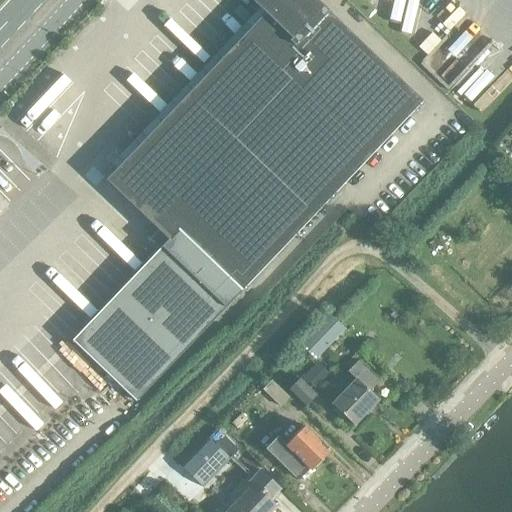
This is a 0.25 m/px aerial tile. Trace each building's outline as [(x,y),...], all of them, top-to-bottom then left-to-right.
[(254,0),(266,11),(206,75),(121,164),(153,194),(147,200),(241,290),(422,100),(316,0),(254,0)] [(344,329),(329,315),(300,344),(315,359),(344,329)] [(370,392),(379,382),(358,362),(348,372),(357,380),(333,405),(354,425),(379,400),(370,392)] [(299,379),(290,389),(307,405),(317,396),(299,379)] [(281,406),(289,398),(272,381),(264,390),(281,406)] [(287,446),(277,437),(266,449),(299,480),(310,468),(311,470),(330,450),(306,427),(287,446)] [(203,487),(239,450),(218,430),(217,429),(181,466),(182,467),(203,487)] [(269,500),(280,489),(261,470),(250,482),(253,486),(227,511),(270,511),(276,506),(269,500)] [(177,511),(182,511),(188,506),(188,505),(169,487),(161,496),(177,511)]
